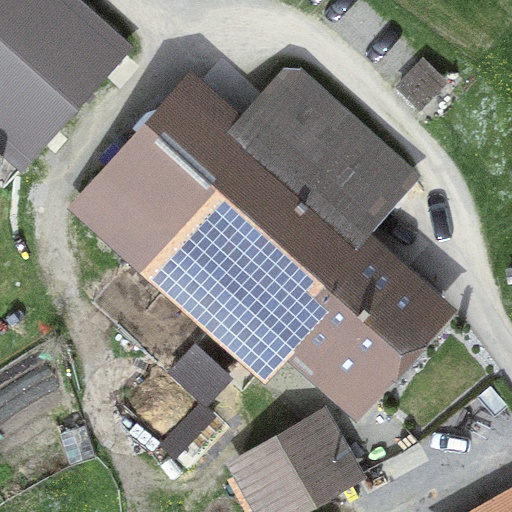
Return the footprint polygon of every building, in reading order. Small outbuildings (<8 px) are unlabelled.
[(133,48),(76,0),(0,0),(0,154),(23,175),(133,48)] [(431,185),(279,62),(116,262),(264,382),(286,355),(369,422),(461,310),(381,245),(431,185)] [(184,373),(221,382),(227,355),(190,347),(184,373)] [(318,415),(227,464),(252,511),(312,511),(358,488),(318,415)] [(511,511),(511,494),(478,511),(511,511)]
